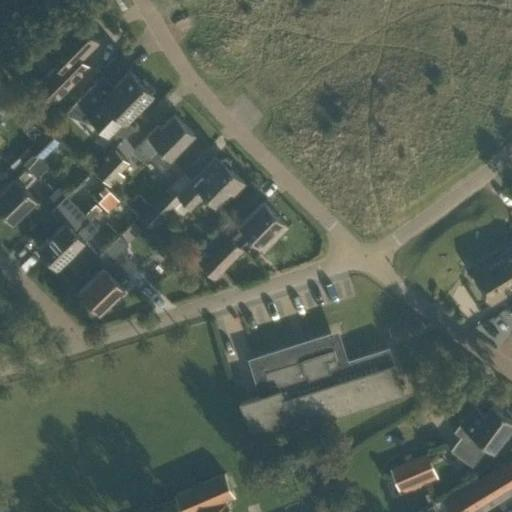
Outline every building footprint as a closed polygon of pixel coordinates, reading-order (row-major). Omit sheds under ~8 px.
[(80,57),(98,39),(78,20),(58,40),(50,32),(38,45),(58,66),(45,78),(43,76),(34,85),(51,103),(89,66),(80,57)] [(125,118),(138,104),(142,108),(151,98),(148,94),(151,91),(129,70),(113,86),(102,75),(71,106),(84,119),(87,116),(107,134),(112,129),(123,135),(132,125),(125,118)] [(0,111),(2,114),(18,99),(8,88),(0,94),(0,111)] [(169,157),(193,133),(174,114),(161,128),(158,125),(133,151),(144,161),(148,157),(162,170),(172,160),(169,157)] [(45,128),(28,147),(32,151),(33,150),(41,158),(58,140),(45,128)] [(129,161),(114,148),(94,169),(112,187),(124,175),(120,171),(129,161)] [(25,165),(0,189),(0,208),(11,220),(34,198),(24,188),(37,175),(48,165),(41,158),(33,150),(32,151),(21,161),(25,165)] [(199,171),(178,193),(169,185),(140,216),(150,227),(174,202),(184,212),(203,193),(214,204),(229,190),(233,194),(244,182),(219,158),(218,159),(214,155),(199,171)] [(105,186),(99,192),(103,195),(109,190),(105,186)] [(103,195),(98,200),(106,208),(117,198),(109,190),(103,195)] [(150,204),(138,193),(127,204),(139,215),(150,204)] [(62,223),(37,247),(55,265),(61,259),(74,271),(94,252),(82,239),(96,226),(88,218),(87,217),(84,214),(65,194),(53,206),(50,209),(56,215),(55,216),(62,223)] [(282,220),(261,200),(236,226),(239,229),(230,238),(226,234),(216,245),(209,238),(186,262),(195,271),(200,267),(213,280),(242,250),(238,246),(248,236),(258,245),(262,249),(286,225),(282,220)] [(151,231),(139,219),(128,229),(140,241),(151,231)] [(95,258),(103,266),(78,290),(98,310),(122,287),(116,280),(133,263),(121,250),(127,244),(118,235),(95,258)] [(511,247),(474,271),(492,302),(511,289),(511,247)] [(185,261),(192,253),(187,249),(182,249),(177,254),(185,261)] [(338,363),(328,333),(257,356),(267,390),(267,391),(238,400),(248,432),(288,419),(291,428),(402,393),(388,347),(338,363)] [(505,411),(494,403),(486,413),(474,404),(455,429),(462,435),(455,444),(452,449),(473,464),(489,443),(495,448),(511,425),(511,411),(507,408),(505,411)] [(401,492),(439,476),(428,451),(390,467),(401,492)] [(455,511),(474,511),(511,489),(511,460),(448,500),(455,511)] [(183,511),(196,511),(235,495),(225,473),(176,494),(183,511)] [(232,511),(228,500),(224,502),(201,511),(232,511)]
